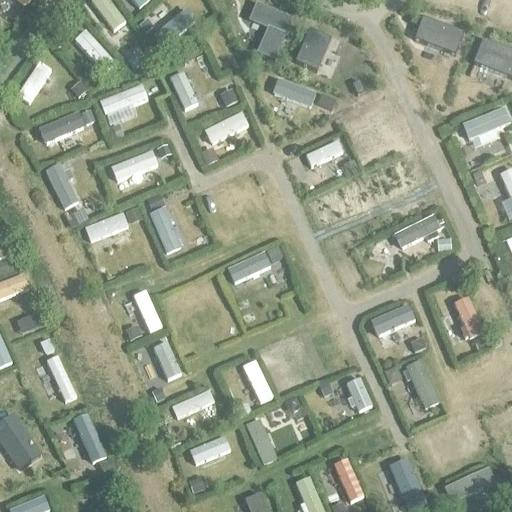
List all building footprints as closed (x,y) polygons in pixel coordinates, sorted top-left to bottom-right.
[(32,0),(7,0),(24,12),(32,0)] [(103,0),(102,0),(91,9),(114,39),(126,30),(103,0)] [(135,0),(129,5),(139,17),(159,0),(135,0)] [(485,0),(460,0),(464,9),(485,0)] [(198,28),(189,17),(155,46),(164,56),(198,28)] [(146,22),(138,29),(145,37),(153,30),(146,22)] [(254,22),(216,38),(222,51),(259,35),(254,22)] [(324,24),(282,46),(289,60),(331,38),(324,24)] [(448,32),(437,37),(451,69),(462,64),(448,32)] [(58,34),(50,42),(59,51),(67,43),(58,34)] [(85,39),(74,49),(104,83),(115,73),(85,39)] [(138,58),(127,65),(132,73),(143,66),(138,58)] [(51,79),(39,71),(17,105),(29,113),(44,90),(49,93),(54,84),(50,81),(51,79)] [(262,74),(249,79),(266,119),(278,114),(268,90),(274,88),(270,78),(264,81),(262,74)] [(481,76),(441,94),(447,107),(487,89),(481,76)] [(178,79),(166,84),(182,120),(194,114),(186,97),(191,95),(187,87),(183,89),(178,79)] [(358,84),(350,88),(356,98),(363,95),(358,84)] [(80,85),(70,93),(77,101),(87,94),(80,85)] [(147,108),(142,94),(99,111),(104,125),(147,108)] [(231,94),(221,98),(226,110),(236,105),(231,94)] [(320,98),(317,108),(330,113),(334,103),(320,98)] [(89,114),(80,118),(84,127),(93,123),(89,114)] [(380,115),(368,120),(384,158),(397,153),(380,115)] [(504,117),(463,134),(469,149),(510,133),(504,117)] [(79,119),(41,135),(46,147),(84,131),(79,119)] [(243,121),(204,140),(210,153),(212,153),(249,134),(243,121)] [(117,128),(107,132),(113,144),(123,140),(117,128)] [(337,147),(301,165),(307,178),(343,160),(337,147)] [(167,148),(156,153),(160,162),(171,158),(167,148)] [(368,151),(361,160),(371,169),(379,160),(368,151)] [(210,153),(200,158),(205,170),(217,165),(212,153),(210,153)] [(152,160),(111,176),(116,190),(158,174),(152,160)] [(353,162),(342,167),(347,178),(358,172),(353,162)] [(60,173),(45,180),(63,219),(78,212),(60,173)] [(407,174),(394,180),(410,217),(423,211),(407,174)] [(348,191),(317,208),(324,221),(355,205),(348,191)] [(245,193),(215,208),(220,219),(251,205),(245,193)] [(159,198),(146,204),(151,214),(164,208),(159,198)] [(138,212),(126,216),(130,227),(142,223),(138,212)] [(164,218),(150,224),(168,264),(182,258),(164,218)] [(123,222),(84,237),(90,250),(129,235),(123,222)] [(0,238),(0,262),(8,259),(0,238)] [(451,242),(438,243),(440,255),(452,254),(451,242)] [(278,250),(266,255),(271,267),(283,262),(278,250)] [(346,260),(335,265),(349,296),(360,291),(352,273),(357,270),(352,261),(347,263),(346,260)] [(11,262),(0,266),(0,268),(4,277),(15,273),(11,262)] [(264,262),(230,277),(235,289),(269,274),(264,262)] [(15,283),(0,289),(0,302),(20,294),(15,283)] [(212,285),(171,304),(178,318),(218,299),(212,285)] [(405,314),(369,329),(374,341),(393,333),(395,338),(406,333),(404,328),(410,326),(405,314)] [(485,338),(472,344),(477,355),(490,349),(485,338)] [(48,343),(40,347),(45,358),(53,354),(48,343)] [(0,345),(0,377),(12,372),(0,345)] [(167,348),(153,354),(166,383),(180,377),(167,348)] [(295,348),(283,354),(300,395),(313,390),(295,348)] [(278,350),(265,355),(269,365),(282,360),(278,350)] [(490,361),(450,382),(456,393),(495,373),(490,361)] [(256,369),(243,376),(261,413),(274,407),(256,369)] [(396,369),(383,374),(389,386),(401,381),(396,369)] [(420,370),(406,377),(407,380),(402,383),(406,392),(411,389),(426,420),(440,413),(420,370)] [(329,384),(320,388),(324,397),(333,393),(329,384)] [(360,387),(346,394),(359,422),(374,415),(360,387)] [(160,392),(151,396),(155,406),(164,402),(160,392)] [(209,399),(171,416),(176,428),(214,411),(209,399)] [(295,400),(283,406),(289,417),(301,411),(295,400)] [(511,401),(494,410),(500,424),(511,417),(511,401)] [(246,407),(235,412),(240,423),(251,417),(246,407)] [(230,413),(223,416),(228,428),(235,426),(230,413)] [(87,418),(72,425),(91,467),(106,460),(87,418)] [(475,434),(468,421),(427,439),(433,453),(459,441),(461,446),(468,442),(466,438),(475,434)] [(259,430),(246,436),(263,475),(276,470),(259,430)] [(43,441),(6,457),(12,469),(49,453),(43,441)] [(225,446),(189,461),(195,475),(231,460),(225,446)] [(511,448),(500,454),(506,467),(511,463),(511,448)] [(110,460),(99,466),(105,477),(116,471),(110,460)] [(332,475),(350,511),(364,505),(346,468),(332,475)] [(489,472),(444,494),(451,508),(496,486),(489,472)] [(203,480),(188,485),(192,496),(207,492),(203,480)] [(118,494),(113,483),(76,501),(81,511),(97,511),(94,506),(118,494)] [(503,486),(494,491),(498,500),(508,496),(503,486)] [(320,511),(310,487),(295,493),(303,511),(320,511)] [(266,511),(260,498),(244,505),(247,511),(266,511)]
